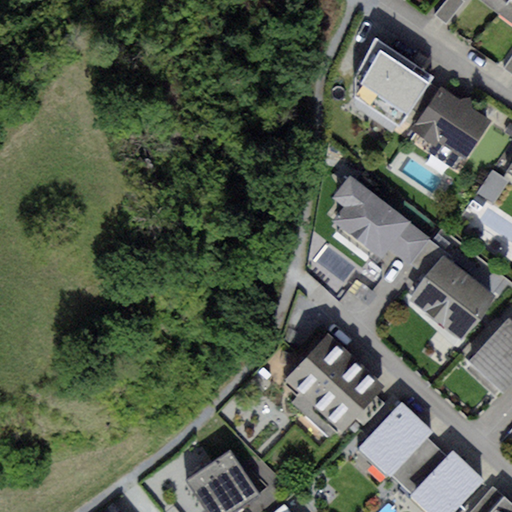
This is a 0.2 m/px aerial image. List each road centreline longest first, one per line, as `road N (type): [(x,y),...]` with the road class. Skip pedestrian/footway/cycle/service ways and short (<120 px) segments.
road 1 (residential): [(511,470),(293,273)]
road 2 (residential): [(511,100),(362,0)]
